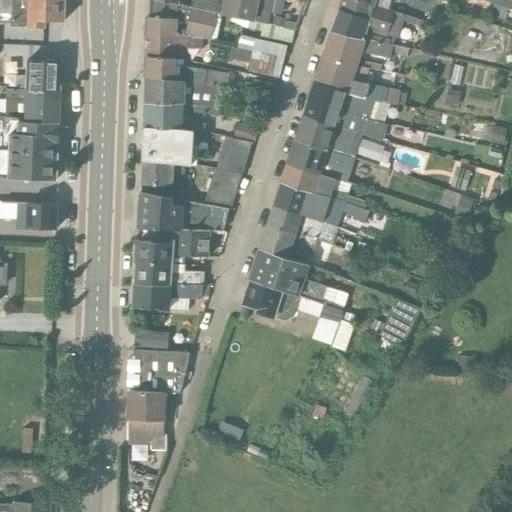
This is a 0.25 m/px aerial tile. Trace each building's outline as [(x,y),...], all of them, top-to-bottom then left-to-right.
[(11,0),(11,26),(44,27),(44,21),(63,21),(63,0),(11,0)] [(185,35),(210,40),(216,13),(158,0),(149,0),(149,17),(146,17),(146,33),(185,35)] [(159,0),(221,14),(223,0),(159,0)] [(272,0),(224,0),(221,14),(268,24),(272,0)] [(358,0),(341,0),(330,31),(365,38),(366,32),(386,36),(387,34),(397,37),(403,20),(415,24),(417,19),(385,9),(358,0)] [(358,0),(385,9),(388,0),(358,0)] [(511,0),(481,0),(511,10),(511,0)] [(259,36),(291,42),(294,30),(231,16),(230,21),(240,25),(260,31),(259,36)] [(330,31),(322,56),(369,68),(380,69),(381,65),(359,61),(361,54),(389,60),(390,58),(394,59),(395,54),(406,57),(407,48),(365,38),(330,31)] [(146,33),(144,56),(182,59),(184,47),(202,48),(202,39),(185,35),(146,33)] [(237,46),(284,56),(286,45),(238,34),(235,46),(237,46)] [(236,48),(231,48),(229,58),(249,63),(248,70),(279,77),(284,56),(237,46),(236,48)] [(369,68),(322,56),(314,81),(364,97),(390,103),(403,105),(406,94),(399,92),(400,91),(364,83),(369,68)] [(182,59),(146,57),(146,76),(183,78),(183,81),(221,87),(227,87),(229,74),(181,67),(182,59)] [(17,75),(16,89),(59,91),(60,61),(26,60),(25,76),(17,75)] [(183,78),(146,76),(145,102),(184,104),(217,108),(221,87),(183,81),(183,78)] [(251,91),(273,96),(275,84),(254,79),(253,79),(251,91)] [(314,81),(308,98),(384,122),(390,103),(364,97),(314,81)] [(16,89),(6,89),(5,117),(23,118),(23,121),(58,122),(59,91),(16,89)] [(447,89),(444,104),(458,106),(461,91),(447,89)] [(362,133),(382,139),(387,123),(384,122),(308,98),(303,114),(362,133)] [(215,116),(217,108),(184,104),(145,102),(144,127),(193,130),(200,132),(203,116),(215,116)] [(303,114),(295,138),(354,157),(362,133),(303,114)] [(5,117),(0,116),(0,176),(56,179),(58,122),(23,121),(23,118),(5,117)] [(257,128),(236,123),(233,135),(254,141),(257,128)] [(493,125),(489,142),(502,145),(506,128),(493,125)] [(193,130),(145,127),(143,160),(191,164),(193,130)] [(243,174),(252,142),(225,136),(215,168),(243,174)] [(346,182),(354,157),(295,138),(287,163),(346,182)] [(185,188),(190,188),(190,175),(184,175),(184,164),(143,160),(141,193),(172,198),(173,175),(179,176),(180,191),(185,191),(185,188)] [(346,182),(287,163),(281,181),(363,209),(365,201),(347,195),(351,184),(346,182)] [(456,166),(450,186),(464,191),(471,171),(456,166)] [(230,209),(241,174),(214,168),(203,203),(230,209)] [(281,181),(273,205),(321,222),(337,227),(342,211),(353,215),(352,218),(364,222),(368,210),(363,209),(281,181)] [(141,193),(138,227),(171,229),(185,230),(222,232),(228,208),(141,193)] [(460,197),(453,215),(466,220),(474,202),(460,197)] [(0,201),(0,218),(15,219),(15,229),(55,229),(56,204),(0,201)] [(267,224),(317,239),(321,222),(273,205),(267,224)] [(317,239),(267,224),(259,249),(309,265),(317,239)] [(184,255),(185,230),(171,229),(171,240),(137,241),(136,262),(183,264),(184,255)] [(185,230),(184,255),(208,257),(209,234),(221,234),(222,232),(185,230)] [(358,242),(354,253),(368,258),(372,247),(358,242)] [(323,304),(342,311),(347,294),(305,279),(309,265),(286,258),(282,271),(255,262),(249,280),(254,282),(300,297),(323,304)] [(136,262),(135,284),(203,285),(203,272),(185,271),(185,265),(136,262)] [(248,290),(244,303),(256,307),(254,312),(274,319),(275,318),(284,321),(294,316),(300,297),(254,282),(252,288),(249,289),(248,290)] [(135,284),(133,307),(169,309),(188,310),(188,299),(206,300),(209,286),(203,285),(135,284)] [(400,346),(419,309),(397,299),(384,323),(375,319),(370,329),(379,333),(379,335),(400,346)] [(342,311),(323,304),(319,316),(338,323),(342,311)] [(354,316),(342,311),(338,323),(330,346),(344,351),(353,325),(351,324),(354,316)] [(133,390),(130,390),(129,443),(151,443),(151,449),(165,450),(166,434),(164,434),(165,392),(181,392),(190,354),(190,352),(134,349),(133,390)] [(457,357),(456,372),(475,374),(477,358),(457,357)] [(363,377),(345,412),(353,417),(361,403),(363,404),(374,382),(363,377)] [(0,502),(0,511),(49,511),(50,504),(0,502)]
